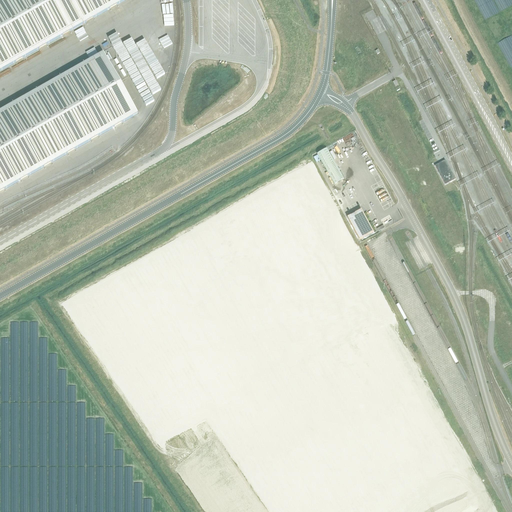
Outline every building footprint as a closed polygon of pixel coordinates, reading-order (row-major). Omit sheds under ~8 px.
[(0,0),(0,71),(125,0),(0,0)] [(103,53),(0,111),(0,191),(138,114),(103,53)] [(326,148),(317,154),(334,184),(344,179),(331,156),(332,155),(333,158),(359,143),(353,133),(327,148),(331,154),(330,155),(326,148)] [(435,166),(445,185),(455,179),(445,160),(435,166)] [(361,210),(347,217),(359,240),(373,232),(361,210)] [(163,426),(365,316),(329,248),(243,295),(242,292),(210,309),(212,312),(178,330),(134,354),(127,358),(163,426)] [(134,354),(178,330),(172,320),(128,343),(134,354)]
